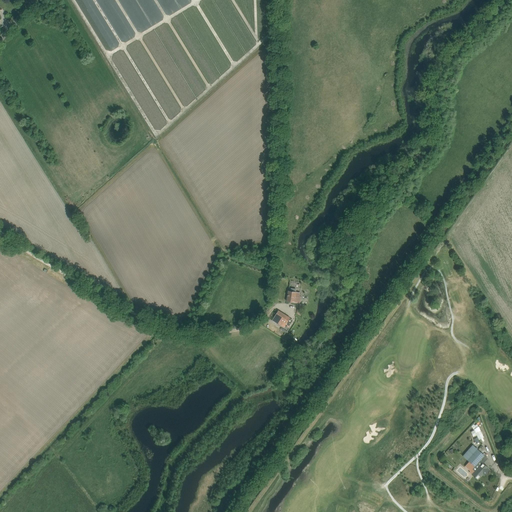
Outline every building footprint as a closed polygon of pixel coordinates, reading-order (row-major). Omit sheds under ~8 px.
[(288,291),(287,301),(292,302),(297,303),(297,300),(300,300),(301,296),(300,296),(300,293),(296,292),(296,289),(291,288),(291,291),(288,291)] [(290,319),(278,311),(272,320),(284,328),(286,325),(289,327),(293,321),(290,319)] [(474,430),(471,431),(472,434),(473,433),(475,432),(477,436),(478,437),(477,438),(477,437),(474,439),(476,444),(479,442),(478,440),(484,437),(479,427),(474,429),(474,430)] [(463,456),(474,466),(475,466),(480,461),(485,455),(473,445),(463,456)] [(472,474),(474,476),(478,479),(484,472),(486,473),(489,470),(488,468),(482,463),(480,461),(475,466),(474,466),(472,469),(475,471),(472,474)]
